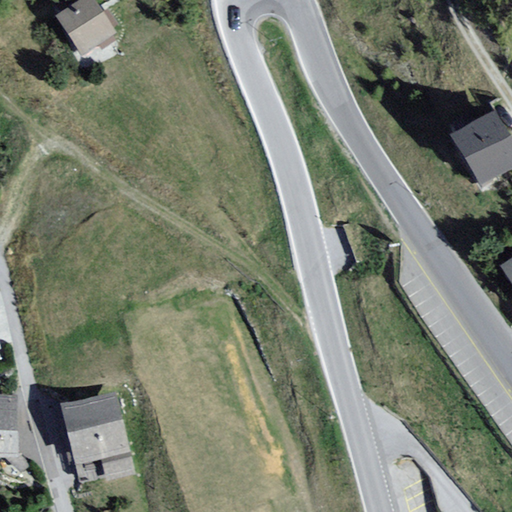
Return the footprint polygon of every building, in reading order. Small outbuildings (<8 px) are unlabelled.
[(88,0),(70,0),(39,16),(63,62),(108,39),(88,0)] [(481,116),(420,146),(445,198),(507,167),(481,116)] [(511,262),(487,278),(511,316),(511,262)] [(64,404),(81,483),(132,472),(115,392),(64,404)] [(12,403),(0,402),(0,457),(11,458),(12,403)]
